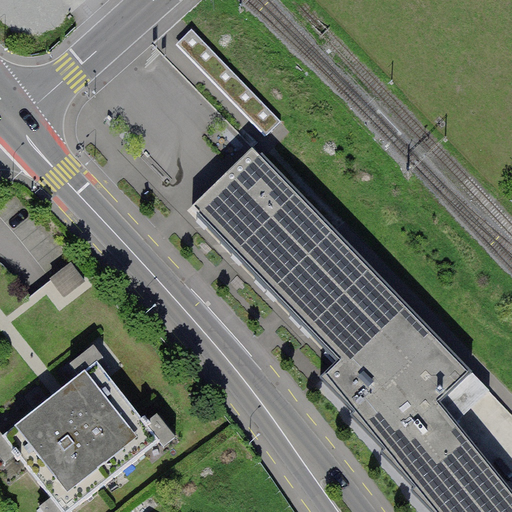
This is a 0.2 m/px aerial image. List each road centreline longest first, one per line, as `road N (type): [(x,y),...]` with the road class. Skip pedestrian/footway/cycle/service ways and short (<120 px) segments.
road 1 (primary): [(19,123),(287,434)]
road 2 (residential): [(19,123),(157,0)]
